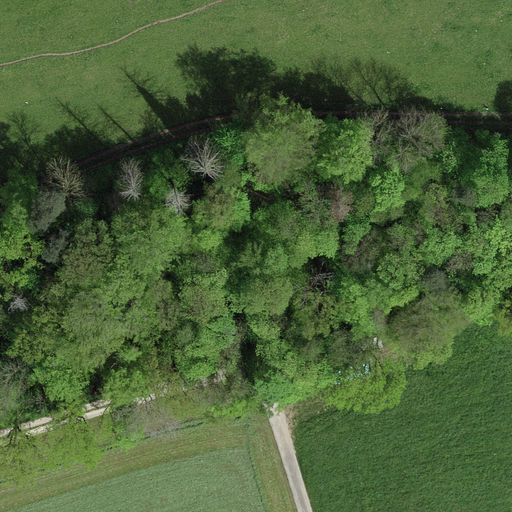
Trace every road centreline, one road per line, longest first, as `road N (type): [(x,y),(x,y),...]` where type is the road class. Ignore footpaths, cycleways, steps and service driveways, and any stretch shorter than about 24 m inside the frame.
road 1 (track): [(0,207),(142,140),(258,116),(511,117)]
road 2 (track): [(306,511),(275,411),(243,365),(0,435)]
